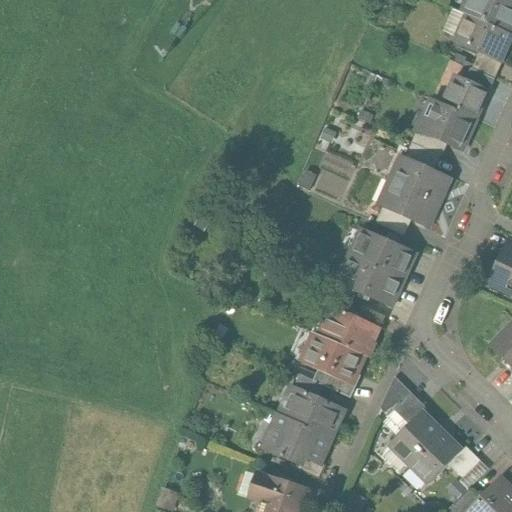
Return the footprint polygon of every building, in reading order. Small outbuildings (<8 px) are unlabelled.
[(462,0),(459,9),(505,29),(510,32),(511,26),(511,0),(510,0),(462,0)] [(505,29),(464,11),(452,38),(477,49),(496,57),(497,56),(502,42),(500,41),(505,29)] [(496,57),(477,49),(469,66),(492,76),(500,57),(497,56),(496,57)] [(469,66),(468,66),(463,77),(487,88),(492,76),(469,66)] [(463,77),(453,72),(440,101),(474,116),(487,88),(463,77)] [(440,101),(428,96),(414,127),(445,140),(460,147),(474,116),(440,101)] [(445,140),(414,127),(409,140),(435,151),(439,153),(445,140)] [(435,151),(409,140),(402,157),(417,164),(420,159),(429,163),(435,151)] [(417,164),(402,157),(391,180),(433,199),(443,175),(417,164)] [(433,199),(391,180),(380,204),(406,216),(422,223),(433,199)] [(406,216),(380,204),(373,220),(399,232),(406,216)] [(413,251),(358,227),(347,252),(402,277),(413,251)] [(511,248),(506,246),(504,247),(498,261),(496,262),(487,281),(511,292),(511,248)] [(402,277),(347,252),(334,280),(389,305),(402,277)] [(355,316),(330,305),(323,321),(328,323),(322,337),(363,355),(364,355),(368,346),(366,345),(375,327),(375,325),(355,316)] [(382,315),(360,305),(355,316),(375,325),(375,327),(377,327),(382,315)] [(511,318),(487,344),(511,369),(511,318)] [(322,337),(312,332),(298,361),(315,369),(349,384),(363,355),(322,337)] [(349,384),(315,369),(310,380),(320,384),(344,395),(349,384)] [(292,387),(315,397),(320,384),(310,380),(297,374),(291,386),(292,387)] [(424,407),(392,376),(378,407),(386,416),(392,410),(407,424),(419,411),(420,411),(424,407)] [(280,414),(330,437),(343,409),(315,397),(292,387),(280,414)] [(280,414),(264,407),(248,443),(265,449),(265,448),(298,462),(296,467),(317,477),(323,464),(319,463),(330,437),(280,414)] [(407,424),(387,444),(407,463),(437,433),(428,424),(430,421),(427,418),(422,414),(423,414),(420,411),(419,411),(407,424)] [(437,433),(407,463),(427,483),(447,463),(459,450),(459,449),(456,447),(451,443),(452,442),(448,439),(446,442),(437,433)] [(459,450),(447,463),(461,477),(478,460),(463,445),(459,449),(459,450)] [(300,511),(308,490),(255,473),(247,496),(256,499),(252,511),(300,511)] [(477,500),(464,511),(511,511),(511,490),(502,481),(495,481),(477,500)] [(466,489),(444,510),(445,511),(464,511),(477,500),(466,489)]
